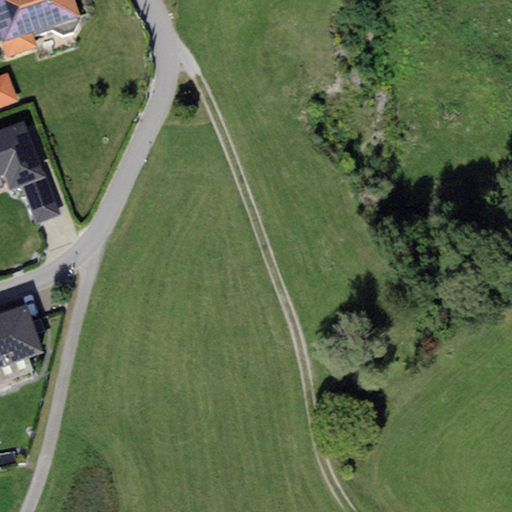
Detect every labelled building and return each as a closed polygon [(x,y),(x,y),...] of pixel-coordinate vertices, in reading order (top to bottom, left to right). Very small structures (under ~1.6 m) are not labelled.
[(0,0),(0,40),(7,62),(37,52),(34,40),(54,34),(64,40),(76,36),(81,24),(72,0),(0,0)] [(0,111),(18,105),(7,76),(0,78),(0,111)] [(24,128),(0,137),(0,183),(4,182),(11,198),(23,193),(45,184),(42,176),(24,128)] [(45,184),(23,193),(36,228),(61,219),(44,176),(42,176),(45,184)] [(28,313),(0,322),(0,372),(28,363),(43,358),(28,313)] [(28,363),(0,372),(0,385),(32,374),(28,363)]
